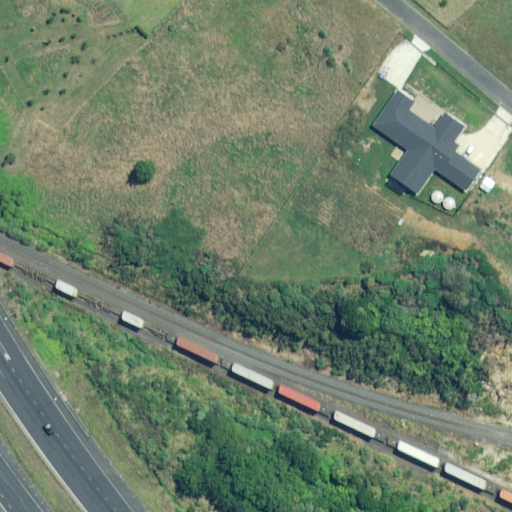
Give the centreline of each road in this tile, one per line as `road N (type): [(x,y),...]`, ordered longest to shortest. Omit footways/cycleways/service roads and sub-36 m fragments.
road 1 (motorway): [(0,328),(117,511)]
road 2 (motorway): [(0,372),(105,511)]
road 3 (residential): [(388,0),(511,104)]
